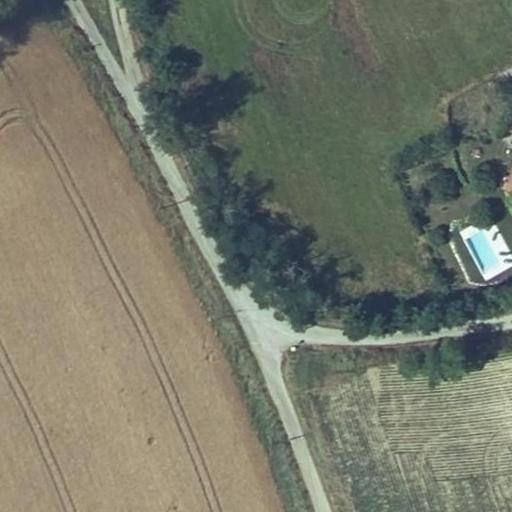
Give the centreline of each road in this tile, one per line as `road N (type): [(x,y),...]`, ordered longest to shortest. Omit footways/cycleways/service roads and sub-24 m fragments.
road 1 (unclassified): [(71,0),(256,334)]
road 2 (unclassified): [(256,334),(338,342),(511,328)]
road 3 (unclassified): [(256,334),(320,511)]
